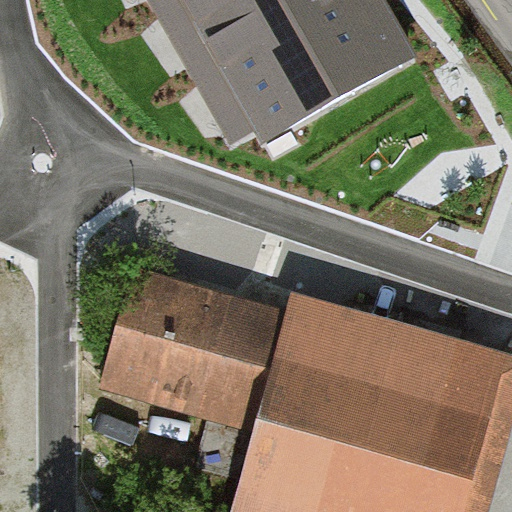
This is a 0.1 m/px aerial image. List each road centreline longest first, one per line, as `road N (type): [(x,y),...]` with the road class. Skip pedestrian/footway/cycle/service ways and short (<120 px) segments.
road 1 (unclassified): [(56,191),(119,174),(178,183),(511,293)]
road 2 (unclassified): [(58,511),(56,191)]
road 3 (unclassified): [(56,191),(11,0)]
